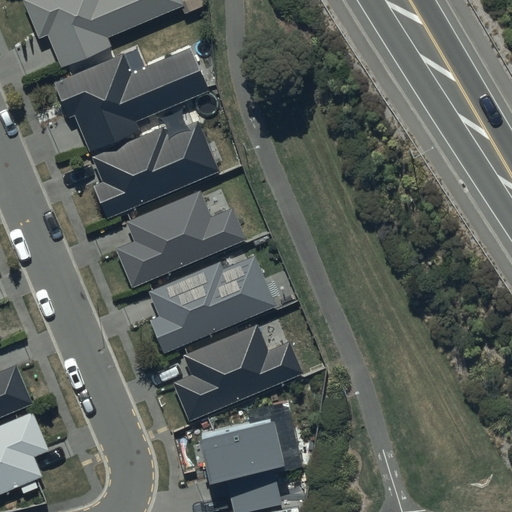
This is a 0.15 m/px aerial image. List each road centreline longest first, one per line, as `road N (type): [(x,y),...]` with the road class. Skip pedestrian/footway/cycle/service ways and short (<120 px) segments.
road 1 (residential): [(118,511),(131,466),(0,152)]
road 2 (secondary): [(511,220),(370,0)]
road 3 (secondary): [(421,0),(511,153)]
